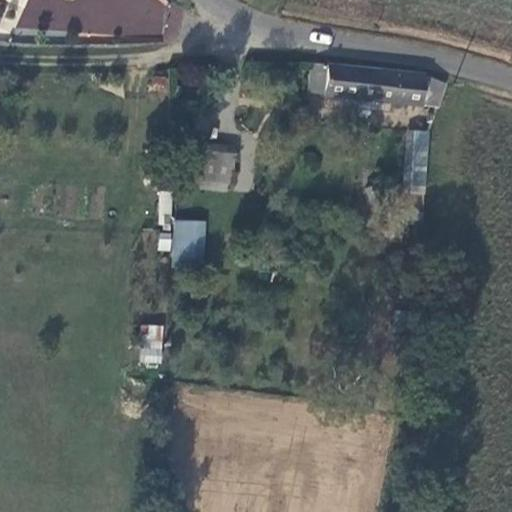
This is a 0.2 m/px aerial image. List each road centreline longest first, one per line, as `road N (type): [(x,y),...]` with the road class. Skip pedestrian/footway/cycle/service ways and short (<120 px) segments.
road 1 (track): [(255,0),(178,51),(146,59),(0,58)]
road 2 (unclassified): [(511,73),(254,0)]
